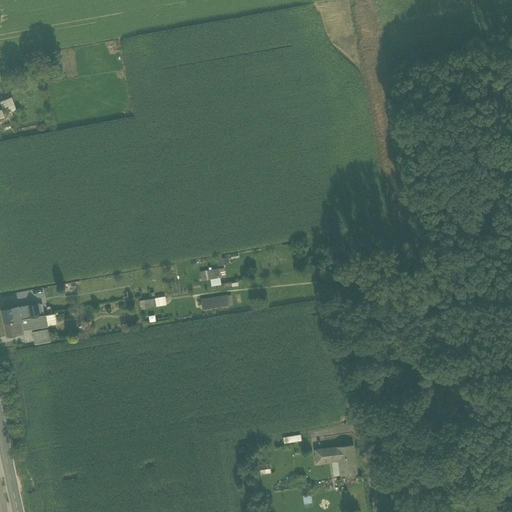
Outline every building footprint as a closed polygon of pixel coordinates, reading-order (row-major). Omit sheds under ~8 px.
[(11,97),(0,101),(4,114),(16,110),(15,108),(8,110),(7,106),(14,104),(11,97)] [(228,257),(216,259),(217,265),(229,263),(228,257)] [(224,268),(217,269),(219,277),(226,275),(224,268)] [(210,278),(219,277),(217,269),(200,272),(202,280),(210,278)] [(219,277),(210,278),(211,286),(220,285),(219,277)] [(201,299),(203,309),(229,304),(228,295),(201,299)] [(165,296),(155,298),(157,305),(166,303),(165,296)] [(145,300),(146,307),(157,305),(155,298),(145,300)] [(41,303),(27,306),(29,318),(30,318),(41,316),(44,315),(41,303)] [(1,309),(4,323),(21,319),(19,307),(18,306),(1,309)] [(21,319),(29,318),(27,306),(19,307),(21,319)] [(55,313),(46,315),(48,325),(57,324),(55,313)] [(44,315),(41,316),(43,326),(38,326),(38,327),(48,325),(46,315),(44,315)] [(32,328),(38,327),(38,326),(43,326),(41,316),(30,318),(32,328)] [(23,330),(32,328),(30,318),(29,318),(21,319),(23,330)] [(24,332),(23,330),(21,319),(4,323),(7,336),(24,332)] [(33,332),(35,343),(51,340),(49,328),(33,332)] [(339,460),(340,475),(357,473),(353,444),(325,448),(327,462),(331,461),(339,460)] [(314,449),(316,463),(327,462),(325,448),(314,449)] [(340,475),(339,460),(331,461),(333,476),(340,475)] [(269,463),(258,465),(260,475),(270,474),(269,463)] [(300,484),(301,490),(324,487),(323,481),(300,484)] [(311,495),(302,496),(304,506),(312,505),(311,495)]
